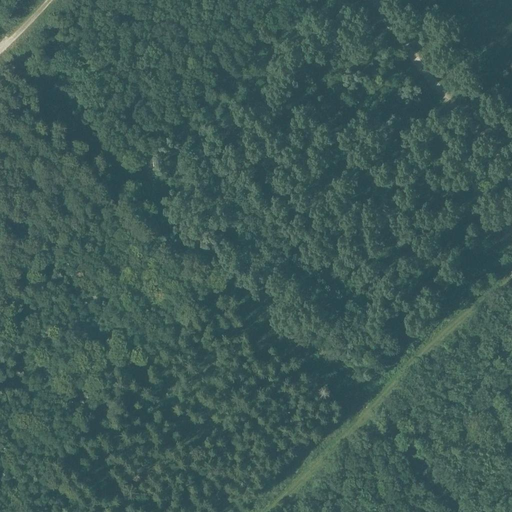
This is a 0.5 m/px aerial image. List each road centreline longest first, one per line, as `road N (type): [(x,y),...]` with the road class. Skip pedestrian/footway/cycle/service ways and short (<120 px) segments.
road 1 (track): [(366,425),(446,338),(511,284)]
road 2 (track): [(366,425),(273,511)]
